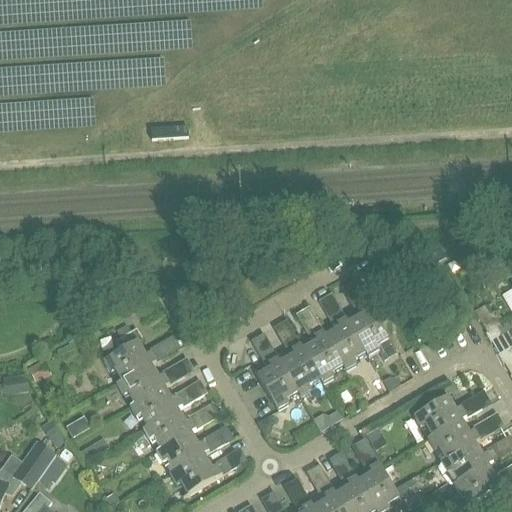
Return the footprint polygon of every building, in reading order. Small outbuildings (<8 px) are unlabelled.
[(188,129),(170,130),(170,141),(189,140),(188,129)] [(170,130),(151,131),(152,142),(170,141),(170,130)] [(431,258),(434,266),(447,259),(443,251),(431,258)] [(448,266),(453,274),(461,269),(456,261),(448,266)] [(511,315),(511,291),(502,298),(511,315)] [(359,318),(349,325),(369,360),(380,354),(385,363),(398,355),(377,320),(387,314),(375,293),(352,307),(359,318)] [(336,332),(326,338),(347,373),(369,360),(349,325),(332,296),(319,303),(336,332)] [(480,322),(487,334),(487,335),(498,328),(504,325),(497,311),(490,315),(485,307),(473,314),(478,322),(480,322)] [(326,338),(309,309),(297,316),(314,345),(304,351),(324,386),(347,373),(326,338)] [(121,341),(131,334),(127,327),(116,333),(121,341)] [(492,343),(500,356),(500,357),(511,350),(510,350),(511,348),(511,337),(509,332),(502,336),(498,328),(487,335),(487,334),(485,335),(491,344),(492,343)] [(116,344),(122,354),(144,341),(138,331),(131,334),(121,341),(116,344)] [(255,374),(278,413),(301,400),(281,364),(264,335),(251,343),(262,360),(266,368),(255,374)] [(297,339),(284,347),(291,358),(281,364),(301,400),(324,386),(304,351),(297,339)] [(104,364),(118,388),(164,360),(157,348),(150,352),(144,341),(122,354),(104,364)] [(504,364),(511,377),(511,352),(511,350),(500,357),(500,356),(498,357),(503,365),(504,364)] [(153,367),(164,361),(164,360),(118,388),(131,410),(177,383),(170,370),(158,377),(153,367)] [(51,377),(45,365),(43,363),(28,371),(30,373),(36,386),(51,377)] [(26,379),(3,382),(5,399),(28,396),(26,379)] [(401,388),(397,381),(390,379),(383,383),(388,392),(389,395),(401,388)] [(166,390),(178,383),(177,383),(131,410),(144,433),(191,406),(183,393),(172,400),(166,390)] [(474,416),(467,403),(460,407),(454,397),(415,420),(428,443),(463,423),(474,416)] [(179,413),(191,406),(144,433),(157,456),(204,428),(197,416),(185,422),(179,413)] [(257,425),(266,439),(273,435),(273,425),(269,418),(257,425)] [(476,445),(487,438),(480,426),(468,432),(463,423),(428,443),(454,488),(489,468),(489,467),(500,461),(493,448),(482,455),(476,445)] [(192,435),(204,429),(204,428),(157,456),(171,478),(217,451),(210,438),(198,445),(192,435)] [(0,509),(5,495),(12,498),(21,484),(33,492),(56,459),(37,446),(24,465),(12,458),(4,470),(0,474),(0,509)] [(206,458),(217,451),(171,478),(184,501),(230,474),(223,461),(211,468),(206,458)] [(375,458),(362,466),(369,478),(359,483),(375,511),(390,511),(402,505),(375,458)] [(57,460),(39,484),(43,487),(46,489),(64,465),(57,460)] [(495,477),(489,468),(454,488),(467,510),(480,503),(483,509),(492,504),(495,508),(511,498),(511,480),(506,470),(495,477)] [(352,472),(339,479),(346,491),(336,497),(345,511),(375,511),(359,483),(352,472)] [(95,478),(98,485),(105,481),(102,475),(95,478)] [(394,492),(406,511),(411,511),(426,504),(417,492),(423,487),(418,477),(394,492)] [(330,485),(317,493),(324,504),(314,510),(314,511),(345,511),(336,497),(330,485)] [(314,511),(314,510),(303,492),(290,499),(297,511),(314,511)] [(105,500),(110,510),(121,504),(115,495),(105,500)] [(25,511),(50,511),(46,508),(48,506),(38,497),(25,511)]
